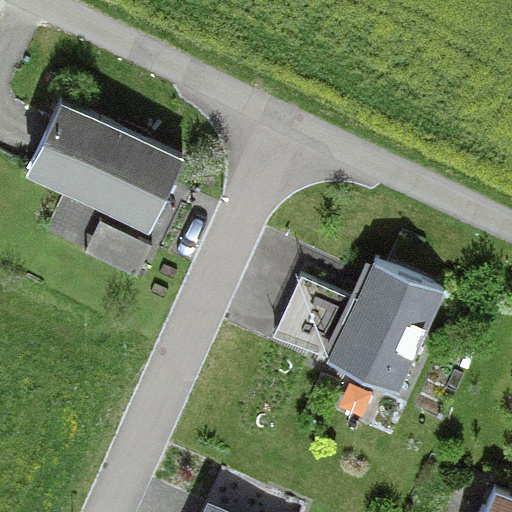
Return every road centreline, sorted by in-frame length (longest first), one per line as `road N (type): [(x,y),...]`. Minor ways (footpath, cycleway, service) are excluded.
road 1 (residential): [(290,127),(111,511)]
road 2 (residential): [(290,127),(21,0)]
road 3 (residential): [(511,232),(290,127)]
